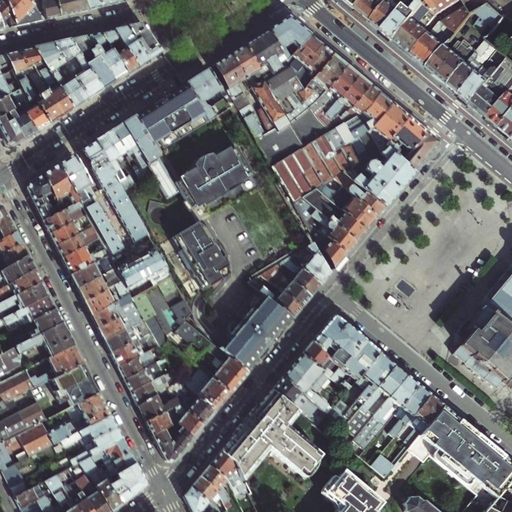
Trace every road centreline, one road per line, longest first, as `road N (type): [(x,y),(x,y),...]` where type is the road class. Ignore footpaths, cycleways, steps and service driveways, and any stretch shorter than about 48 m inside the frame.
road 1 (residential): [(162,490),(2,176)]
road 2 (tertiary): [(2,176),(278,0)]
road 3 (residential): [(162,490),(333,292)]
road 4 (residential): [(511,442),(333,292)]
road 5 (secondary): [(465,133),(303,0)]
road 6 (residential): [(333,292),(465,133)]
road 7 (residential): [(190,0),(0,46)]
road 8 (unknown): [(261,378),(226,339),(246,271),(214,210)]
